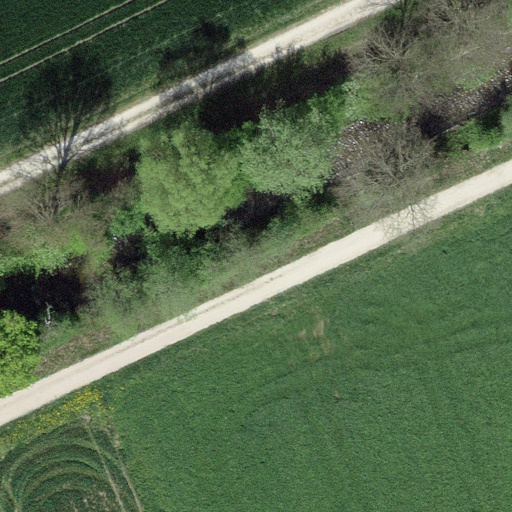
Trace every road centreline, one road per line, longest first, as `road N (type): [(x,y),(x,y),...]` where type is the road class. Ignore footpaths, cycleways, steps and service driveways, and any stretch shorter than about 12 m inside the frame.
road 1 (track): [(0,415),(511,168)]
road 2 (track): [(393,0),(0,192)]
